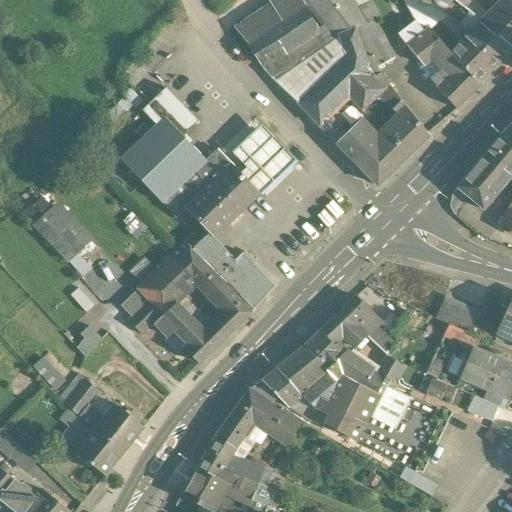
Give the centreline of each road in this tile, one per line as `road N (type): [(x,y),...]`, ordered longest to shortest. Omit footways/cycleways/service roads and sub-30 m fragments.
road 1 (secondary): [(128,511),(164,453),(251,351),(387,220)]
road 2 (residential): [(387,220),(307,142),(199,6)]
road 3 (secondary): [(387,220),(511,86)]
road 4 (secondary): [(511,271),(387,220)]
